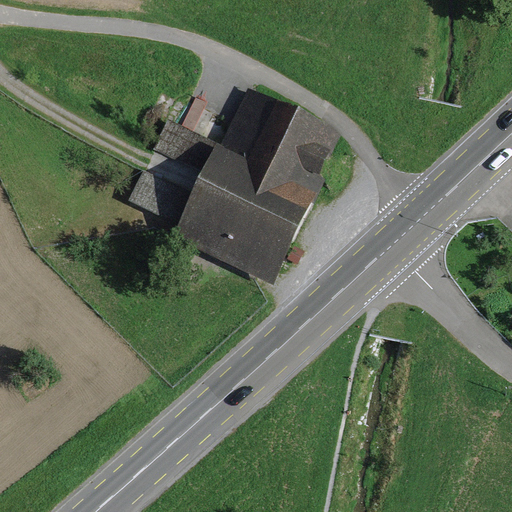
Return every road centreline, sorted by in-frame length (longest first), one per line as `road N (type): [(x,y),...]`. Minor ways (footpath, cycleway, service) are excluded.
road 1 (track): [(0,14),(205,44),(333,115),(429,210)]
road 2 (primary): [(387,248),(88,511)]
road 3 (primary): [(511,131),(387,248)]
road 4 (residential): [(387,248),(511,365)]
